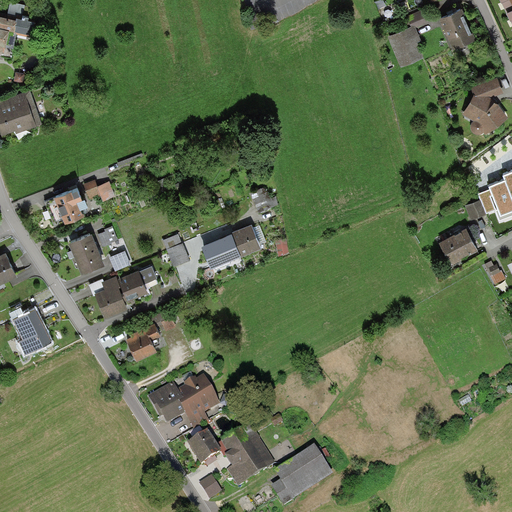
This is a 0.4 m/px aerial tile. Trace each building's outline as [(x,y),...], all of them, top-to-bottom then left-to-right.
[(32,4),(11,0),(10,0),(8,13),(0,11),(0,48),(5,50),(6,45),(13,46),(16,31),(32,35),(35,17),(29,16),(32,4)] [(511,0),(502,0),(511,19),(511,0)] [(462,5),(439,15),(453,46),(475,36),(462,5)] [(414,22),(416,25),(428,20),(422,7),(407,14),(411,23),(414,22)] [(411,23),(388,33),(401,63),(423,54),(417,39),(421,38),(416,25),(414,22),(411,23)] [(25,71),(16,69),(15,79),(23,80),(25,71)] [(472,85),(475,91),(487,93),(491,90),(494,94),(504,90),(498,75),(472,85)] [(30,87),(0,97),(0,127),(2,132),(15,128),(16,131),(42,121),(30,87)] [(487,93),(475,91),(462,112),(474,118),(472,120),(471,121),(470,123),(471,127),(472,129),(473,131),(475,132),(478,133),(480,132),(482,132),(484,131),(486,132),(508,114),(497,98),(494,94),(491,90),(487,93)] [(511,169),(503,173),(504,177),(511,196),(511,169)] [(500,212),(511,207),(511,196),(504,177),(488,183),(490,188),(498,207),(500,212)] [(96,178),(84,182),(90,198),(102,194),(98,183),(96,178)] [(109,179),(98,183),(102,194),(103,198),(115,194),(109,179)] [(65,218),(85,210),(83,207),(82,208),(80,203),(78,198),(77,195),(82,192),(78,182),(54,192),(65,218)] [(263,185),(249,192),(258,209),(271,203),(263,185)] [(490,188),(479,192),(481,197),(487,212),(498,207),(490,188)] [(78,198),(80,203),(88,199),(84,191),(82,192),(77,195),(78,198)] [(487,212),(481,197),(466,203),(471,218),(487,212)] [(240,225),(231,229),(241,253),(261,245),(250,221),(240,225)] [(112,224),(104,227),(105,229),(98,232),(103,245),(112,241),(118,238),(112,224)] [(466,224),(439,238),(452,262),(461,257),(460,254),(471,248),(471,249),(478,246),(475,240),(466,224)] [(68,239),(76,256),(99,246),(95,237),(92,229),(68,239)] [(220,262),(241,253),(231,229),(220,234),(210,238),(220,262)] [(163,239),(174,265),(190,258),(179,232),(163,239)] [(286,236),(275,239),(278,254),(289,250),(286,236)] [(101,252),(99,246),(76,256),(82,270),(105,261),(101,252)] [(125,248),(109,254),(116,269),(131,263),(125,248)] [(0,281),(18,273),(6,249),(2,251),(0,252),(0,281)] [(491,259),(485,262),(495,283),(506,277),(501,268),(500,269),(497,262),(494,263),(491,259)] [(139,267),(118,277),(127,297),(128,299),(132,297),(149,289),(145,280),(157,275),(152,263),(139,269),(139,267)] [(127,297),(118,277),(116,274),(102,280),(104,284),(104,286),(95,290),(105,316),(128,306),(125,298),(127,297)] [(46,326),(35,306),(13,317),(23,337),(19,339),(25,352),(52,338),(46,326)] [(146,317),(149,323),(155,320),(155,321),(161,318),(166,330),(177,325),(168,307),(146,317)] [(125,333),(137,358),(157,349),(152,337),(161,333),(155,321),(155,320),(149,323),(125,333)] [(187,415),(194,428),(209,420),(204,412),(221,404),(204,374),(197,378),(196,375),(183,382),(184,385),(178,388),(184,398),(179,400),(186,412),(187,415)] [(178,388),(174,381),(148,395),(160,417),(164,415),(166,419),(168,423),(186,412),(179,400),(184,398),(178,388)] [(283,420),(279,414),(271,419),(275,425),(283,420)] [(251,422),(218,443),(222,450),(221,451),(224,456),(226,455),(232,465),(227,468),(238,486),(275,462),(260,438),(261,437),(251,422)] [(208,429),(187,442),(202,464),(211,457),(221,451),(222,450),(218,443),(208,429)] [(315,444),(274,470),(280,479),(271,485),(284,504),(333,473),(325,460),(331,456),(325,448),(323,450),(320,446),(317,448),(315,444)]
